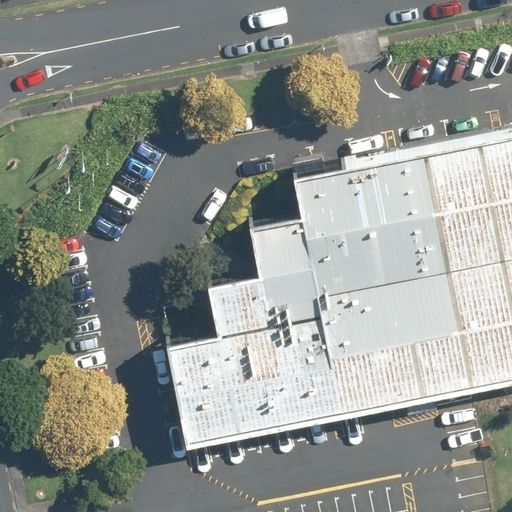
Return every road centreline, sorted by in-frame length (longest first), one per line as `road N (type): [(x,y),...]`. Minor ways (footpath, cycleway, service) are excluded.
road 1 (unclassified): [(179,27),(0,89)]
road 2 (unclassified): [(0,33),(179,27)]
